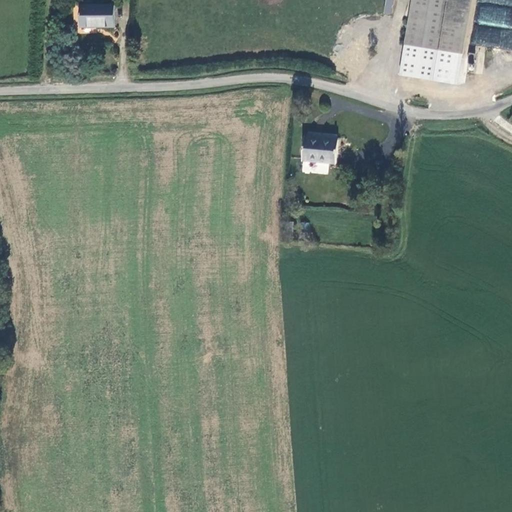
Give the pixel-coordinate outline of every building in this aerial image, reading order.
[(392,15),(394,0),(385,0),(383,14),(392,15)] [(414,0),(407,47),(458,53),(468,55),(475,0),(414,0)] [(511,0),(478,0),(472,45),(511,50),(511,0)] [(85,5),(85,27),(118,27),(118,4),(85,5)] [(306,136),(303,159),(337,163),(339,140),(306,136)]
